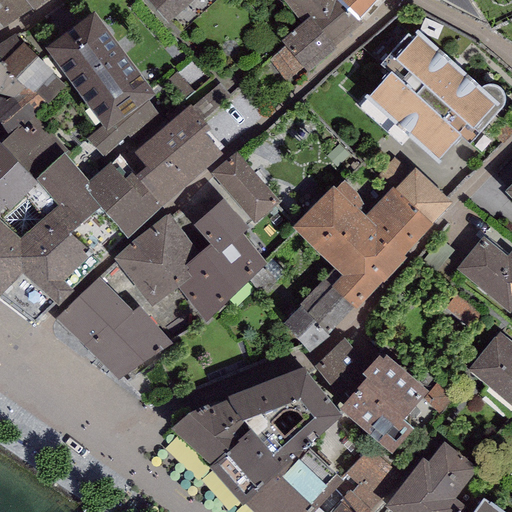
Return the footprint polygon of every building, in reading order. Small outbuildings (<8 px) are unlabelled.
[(30,7),(24,0),(0,0),(0,25),(2,29),(30,7)] [(24,0),(30,7),(33,11),(46,0),(24,0)] [(148,0),(168,21),(191,0),(148,0)] [(343,0),(281,0),(301,23),(310,16),(334,46),(363,24),(359,19),(343,0)] [(343,0),(359,19),(376,0),(343,0)] [(444,0),(481,21),(467,0),(444,0)] [(91,7),(43,43),(103,123),(106,127),(147,96),(154,91),(91,7)] [(334,46),(310,16),(301,23),(280,40),(285,46),(303,68),(306,72),(336,48),(334,46)] [(481,84),(417,25),(414,29),(417,32),(396,54),(390,48),(380,60),(388,67),(364,93),(437,160),(460,135),(467,143),(503,105),(505,100),(505,93),(503,87),(501,84),(498,83),(494,81),(491,81),(488,81),(483,82),(481,84)] [(14,32),(0,42),(0,57),(8,63),(4,66),(15,75),(37,55),(14,32)] [(285,82),(303,68),(285,46),(267,60),(285,82)] [(54,71),(37,55),(15,75),(0,87),(0,122),(9,135),(34,114),(36,112),(65,86),(51,73),(54,71)] [(0,57),(0,87),(15,75),(4,66),(8,63),(0,57)] [(177,105),(194,92),(177,72),(161,85),(177,105)] [(219,83),(192,106),(203,120),(231,96),(219,83)] [(103,123),(86,137),(102,155),(126,134),(137,150),(165,126),(147,96),(106,127),(103,123)] [(137,150),(134,152),(145,166),(135,174),(162,206),(223,154),(205,133),(211,128),(203,120),(192,106),(191,104),(165,126),(137,150)] [(64,150),(34,114),(9,135),(1,143),(34,180),(64,150)] [(0,142),(0,199),(6,206),(9,209),(38,183),(34,180),(1,143),(0,142)] [(89,182),(64,150),(34,180),(38,183),(9,209),(6,206),(0,210),(0,298),(33,325),(99,261),(71,233),(101,208),(82,188),(89,182)] [(236,152),(211,173),(254,224),(279,203),(236,152)] [(135,174),(118,157),(111,164),(110,163),(89,182),(82,188),(101,208),(128,237),(162,206),(135,174)] [(416,165),(396,185),(431,220),(451,200),(416,165)] [(335,186),(332,182),(291,225),(335,266),(324,276),(355,305),(382,277),(383,279),(407,254),(404,251),(364,214),(356,206),(364,198),(343,177),(335,186)] [(393,183),(364,214),(404,251),(433,221),(431,220),(396,185),(393,183)] [(184,233),(167,214),(112,260),(152,306),(175,287),(205,321),(268,267),(240,235),(247,229),(222,200),(184,233)] [(482,237),(455,269),(509,313),(511,310),(511,251),(507,256),(482,237)] [(100,275),(56,317),(83,345),(108,321),(113,327),(132,309),(100,275)] [(355,305),(324,276),(281,322),(312,351),(355,305)] [(482,313),(458,293),(445,308),(469,328),(482,313)] [(108,321),(83,345),(117,376),(172,341),(139,304),(132,309),(113,327),(108,321)] [(511,342),(499,331),(467,369),(511,406),(511,342)] [(341,338),(314,368),(348,399),(339,409),(392,455),(415,430),(403,419),(428,392),(386,354),(374,367),(341,338)] [(188,413),(170,429),(210,466),(208,468),(242,506),(245,504),(306,446),(342,417),(303,368),(226,397),(188,413)] [(479,468),(444,441),(427,462),(422,458),(385,507),(391,511),(462,511),(466,507),(455,499),(479,468)] [(306,446),(245,504),(252,511),(311,511),(340,479),(306,446)] [(340,479),(311,511),(367,511),(400,474),(368,446),(340,479)] [(502,511),(483,498),(472,511),(502,511)]
